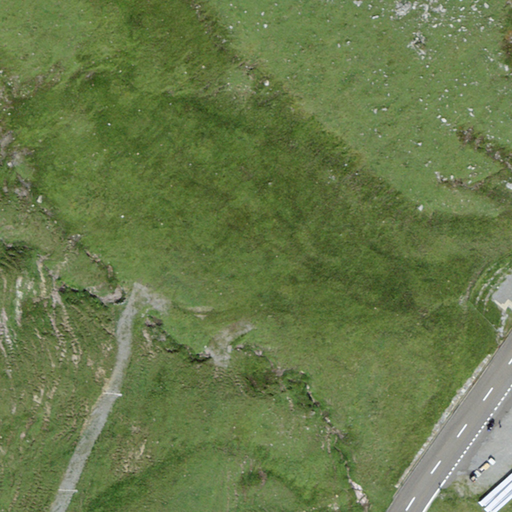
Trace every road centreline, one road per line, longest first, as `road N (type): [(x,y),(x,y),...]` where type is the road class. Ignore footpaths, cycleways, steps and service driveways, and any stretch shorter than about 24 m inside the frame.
road 1 (track): [(57,511),(112,392),(131,307),(141,293),(172,309)]
road 2 (primary): [(511,360),(407,511)]
